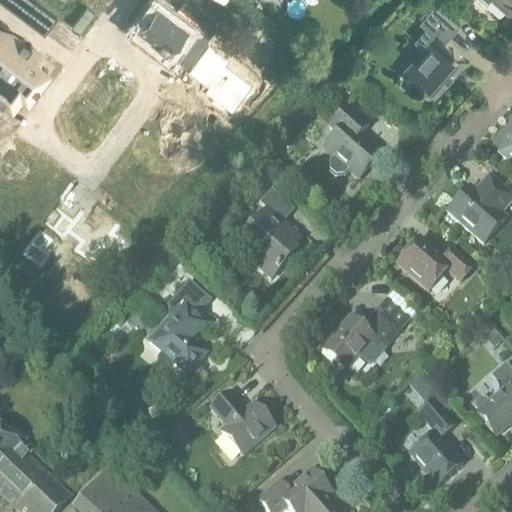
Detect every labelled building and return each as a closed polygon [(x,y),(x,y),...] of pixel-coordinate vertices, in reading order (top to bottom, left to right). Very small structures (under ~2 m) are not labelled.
[(61,0),(37,0),(67,22),(76,11),(61,0)] [(166,0),(154,0),(146,10),(184,37),(200,15),(182,2),(178,8),(166,0)] [(511,0),(486,0),(488,2),(489,0),(492,0),(508,13),(511,8),(511,0)] [(37,2),(27,15),(46,30),(56,16),(37,2)] [(451,50),(443,43),(458,26),(435,6),(421,23),(426,27),(415,40),(424,48),(405,70),(421,84),(421,85),(435,98),(467,62),(452,50),(451,50)] [(0,36),(0,93),(13,102),(19,92),(27,98),(47,69),(22,52),(27,45),(5,29),(0,37),(0,36)] [(211,70),(194,91),(217,109),(209,119),(223,130),(212,145),(227,156),(259,123),(244,112),(249,106),(227,91),(232,85),(211,70)] [(129,74),(114,104),(129,112),(145,82),(129,74)] [(344,177),(348,173),(359,182),(380,158),(358,139),(367,128),(345,109),(328,129),(336,136),(323,150),(334,160),(330,164),(330,173),(336,178),(344,177)] [(145,144),(115,184),(139,201),(168,163),(183,175),(195,160),(167,138),(155,152),(145,144)] [(511,140),(499,156),(511,167),(511,140)] [(0,238),(2,240),(24,214),(16,208),(39,180),(20,168),(0,192),(0,238)] [(511,202),(511,199),(488,178),(474,194),(469,189),(446,215),(482,247),(505,221),(500,217),(511,202)] [(269,283),(295,254),(291,251),(299,242),(281,226),(293,212),(270,192),(258,206),(265,212),(241,239),(260,255),(250,266),(269,283)] [(45,207),(24,234),(40,247),(47,238),(64,251),(57,260),(84,282),(103,258),(118,270),(131,254),(116,241),(123,233),(87,205),(80,215),(68,206),(60,218),(45,207)] [(441,263),(418,242),(396,267),(428,295),(446,274),(459,285),(472,271),(451,252),(441,263)] [(170,256),(160,268),(167,275),(178,263),(170,256)] [(200,313),(209,303),(189,285),(168,308),(168,321),(157,334),(160,337),(152,346),(161,354),(156,359),(157,367),(160,370),(168,370),(173,365),(186,377),(205,356),(194,347),(194,341),(206,328),(185,310),(190,304),(200,313)] [(384,350),(409,323),(386,302),(361,331),(349,320),(320,352),(345,374),(374,341),(384,350)] [(482,320),(472,329),(483,341),(493,332),(482,320)] [(494,439),(511,424),(511,373),(505,366),(492,378),(504,392),(475,417),(494,439)] [(243,414),(228,396),(209,411),(225,430),(220,435),(241,459),(273,431),(252,407),(243,414)] [(437,488),(462,468),(439,442),(454,429),(432,403),(417,415),(434,436),(409,457),(420,471),(421,470),(437,488)] [(4,436),(0,432),(0,495),(17,511),(57,511),(69,499),(19,451),(27,442),(12,428),(4,436)] [(148,511),(108,473),(74,508),(78,511),(148,511)] [(330,496),(310,473),(286,494),(278,485),(257,504),(264,511),(281,511),(285,508),(288,511),(335,511),(325,500),(330,496)]
